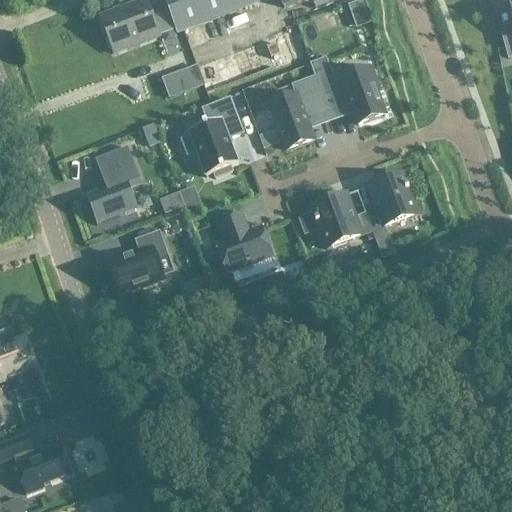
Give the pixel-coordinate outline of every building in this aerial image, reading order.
[(163,0),(164,1),(148,7),(146,1),(100,18),(107,37),(169,14),(173,24),(177,35),(259,4),(257,0),(163,0)] [(279,0),(283,9),(307,0),(279,0)] [(511,4),(508,5),(511,18),(511,33),(502,36),(509,60),(511,59),(511,4)] [(169,14),(107,37),(114,57),(160,39),(157,31),(173,24),(169,14)] [(326,60),(310,66),(315,79),(315,78),(328,114),(328,112),(350,104),(358,127),(385,117),(376,95),(379,94),(371,71),(335,84),(326,60)] [(185,72),(174,76),(181,96),(192,92),(205,87),(198,67),(185,72)] [(295,98),(270,108),(287,153),(313,143),(305,120),(327,112),(328,114),(315,78),(315,79),(291,87),(295,98)] [(209,126),(189,134),(206,179),(214,176),(216,181),(232,174),(230,170),(238,167),(228,141),(243,136),(230,101),(203,111),(209,126)] [(154,127),(143,131),(150,148),(160,144),(154,127)] [(97,161),(108,190),(89,198),(99,226),(136,212),(128,193),(140,189),(126,150),(97,161)] [(369,189),(377,211),(365,215),(372,234),(384,229),(384,230),(418,217),(408,191),(409,191),(408,188),(407,188),(403,177),(369,189)] [(360,239),(360,238),(372,234),(365,215),(353,219),(345,198),(311,211),(316,222),(315,222),(316,226),(317,225),(327,251),(360,239)] [(261,230),(248,235),(241,216),(218,225),(225,244),(216,247),(227,276),(272,259),(261,230)] [(136,258),(110,267),(120,295),(141,288),(141,289),(143,289),(142,287),(161,281),(161,282),(163,282),(154,259),(167,254),(160,233),(135,242),(139,255),(135,256),(136,258)] [(381,256),(383,262),(394,257),(392,251),(381,256)] [(197,297),(210,292),(204,273),(190,278),(197,297)] [(0,334),(0,382),(9,380),(18,403),(46,392),(25,337),(14,341),(10,331),(0,334)] [(36,439),(35,452),(55,454),(56,440),(36,439)] [(65,455),(19,470),(27,496),(73,481),(65,455)] [(0,509),(0,511),(25,511),(21,501),(0,509)]
